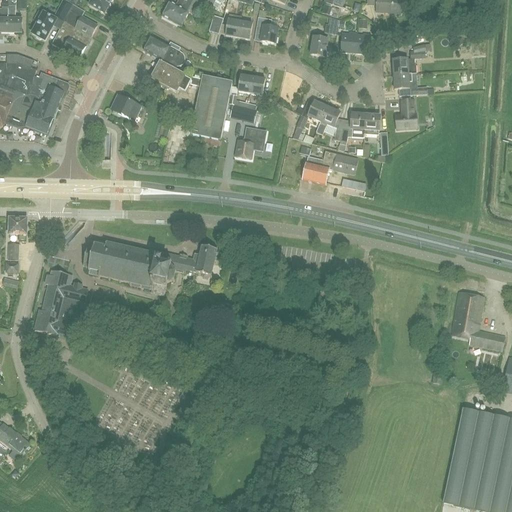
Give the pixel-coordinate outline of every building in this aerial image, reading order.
[(26,0),(18,0),(18,12),(26,12),(26,0)] [(106,15),(114,0),(91,0),(88,5),(106,15)] [(193,15),(199,4),(192,0),(180,0),(181,0),(180,4),(177,4),(176,6),(170,3),(162,17),(181,28),(189,13),(193,15)] [(259,13),(260,3),(248,0),(244,0),(244,4),(254,7),(254,12),(259,13)] [(325,0),(324,3),(342,9),(345,0),(325,0)] [(367,0),(368,6),(377,6),(377,13),(401,14),(401,0),(367,0)] [(56,18),(65,23),(72,10),(63,5),(56,18)] [(0,34),(8,34),(8,6),(2,6),(3,11),(0,10),(0,20),(0,19),(0,34)] [(8,34),(22,35),(22,18),(16,18),(16,6),(8,6),(8,34)] [(84,52),(86,51),(92,41),(91,38),(92,37),(75,26),(81,15),(72,10),(65,23),(52,46),(79,61),(84,52)] [(272,22),(271,21),(265,20),(267,12),(260,11),(256,31),(262,32),(261,43),(275,46),(278,30),(271,29),(272,22)] [(32,35),(36,37),(36,39),(40,41),(42,40),(45,42),(57,21),(44,14),(44,15),(40,13),(35,22),(38,24),(32,35)] [(92,37),(98,25),(81,15),(75,26),(92,37)] [(223,20),(214,17),(209,32),(219,35),(223,20)] [(338,27),(339,21),(330,18),(328,26),(338,27)] [(238,39),(240,23),(228,21),(225,37),(238,39)] [(253,25),(240,23),(238,39),(250,41),(253,25)] [(337,36),(338,28),(326,26),(324,34),(337,36)] [(355,55),(357,36),(357,35),(349,34),(349,36),(342,35),(340,53),(355,55)] [(363,37),(357,36),(355,55),(369,56),(371,36),(363,35),(363,37)] [(162,61),(171,67),(173,68),(176,68),(178,68),(181,67),(183,66),(184,64),(185,62),(185,60),(185,58),(184,56),(183,55),(181,54),(179,52),(181,49),(171,43),(169,47),(153,38),(145,52),(162,61)] [(325,59),(327,41),(314,39),(311,56),(325,59)] [(414,49),(415,59),(429,58),(428,48),(414,49)] [(115,53),(106,74),(115,78),(125,58),(115,53)] [(392,61),(393,76),(411,75),(410,60),(392,61)] [(177,94),(183,83),(187,77),(160,62),(151,80),(177,94)] [(41,75),(39,80),(34,78),(36,72),(16,64),(16,65),(0,64),(0,125),(4,127),(5,122),(18,128),(26,128),(47,136),(57,111),(60,112),(69,88),(68,85),(41,75)] [(418,74),(411,75),(393,76),(393,77),(392,77),(391,78),(391,82),(392,83),(393,83),(394,91),(412,90),(411,83),(419,83),(418,74)] [(203,77),(195,76),(195,79),(187,77),(183,83),(186,85),(188,81),(191,82),(190,86),(200,89),(191,136),(221,142),(233,83),(203,77)] [(250,95),(253,78),(241,77),(238,93),(250,95)] [(265,80),(253,78),(250,95),(263,97),(265,80)] [(427,89),(412,90),(413,97),(427,96),(427,89)] [(142,108),(123,98),(118,95),(110,111),(134,123),(142,108)] [(231,96),(229,105),(236,107),(236,102),(237,97),(231,96)] [(397,131),(416,130),(416,116),(414,116),(413,102),(401,103),(402,117),(396,117),(397,131)] [(320,123),(327,108),(314,103),(308,117),(320,123)] [(340,114),(327,108),(320,123),(316,134),(323,136),(327,126),(334,129),(334,128),(338,120),(340,114)] [(240,109),(237,120),(254,124),(257,113),(240,109)] [(364,136),(365,116),(352,115),(351,132),(348,132),(343,131),(341,143),(340,143),(339,152),(341,152),(342,151),(345,152),(348,138),(352,139),(352,138),(364,139),(364,136)] [(380,117),(365,116),(364,136),(379,137),(380,117)] [(303,131),(307,120),(302,117),(297,128),(303,131)] [(166,140),(169,130),(170,127),(162,125),(158,138),(166,140)] [(267,133),(247,129),(244,143),(237,141),(234,160),(253,163),(255,152),(264,153),(267,133)] [(334,141),(341,143),(343,131),(336,130),(334,141)] [(379,157),(388,156),(387,134),(380,134),(381,150),(379,151),(379,157)] [(213,141),(211,149),(221,151),(222,143),(213,141)] [(309,157),(311,149),(304,148),(302,155),(309,157)] [(355,177),(358,161),(326,154),(324,162),(308,159),(303,181),(325,187),(329,171),(355,177)] [(26,243),(27,220),(10,219),(9,235),(19,236),(19,243),(26,243)] [(211,276),(213,267),(215,261),(221,262),(224,251),(217,249),(216,251),(202,248),(201,253),(199,253),(198,256),(195,256),(194,262),(187,261),(187,258),(181,257),(180,259),(148,252),(148,253),(107,244),(106,246),(96,244),(95,247),(89,246),(85,267),(91,268),(90,272),(91,272),(90,274),(100,276),(100,278),(153,290),(152,293),(164,296),(167,284),(173,281),(176,272),(185,274),(186,272),(195,274),(196,273),(211,276)] [(9,245),(8,261),(18,261),(19,246),(9,245)] [(7,273),(18,274),(18,266),(7,265),(7,273)] [(74,288),(69,287),(71,276),(51,272),(50,277),(47,276),(45,285),(48,286),(42,312),(39,311),(34,331),(69,339),(69,337),(75,338),(83,333),(92,296),(87,295),(88,292),(83,290),(83,287),(75,285),(74,288)] [(17,289),(18,283),(5,280),(3,286),(17,289)] [(451,337),(470,341),(470,346),(501,353),(505,338),(478,332),(484,298),(459,293),(451,337)] [(155,302),(152,311),(161,313),(163,304),(155,302)] [(511,359),(509,359),(502,391),(511,393),(511,359)] [(434,375),(433,384),(441,386),(442,377),(434,375)] [(487,511),(511,511),(511,420),(463,410),(443,503),(487,511)] [(344,411),(337,430),(349,427),(352,420),(344,411)] [(3,426),(0,429),(0,440),(20,457),(30,446),(9,429),(9,430),(3,426)]
